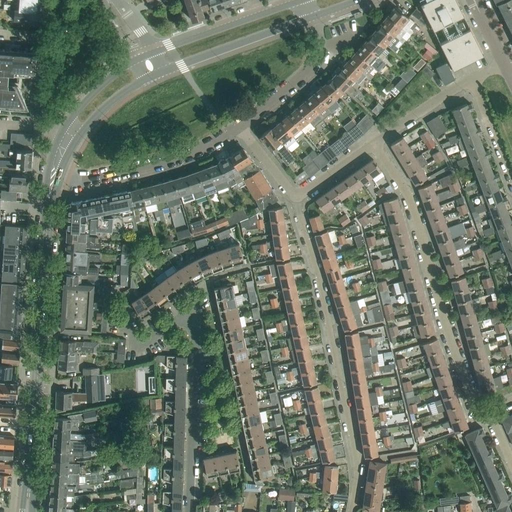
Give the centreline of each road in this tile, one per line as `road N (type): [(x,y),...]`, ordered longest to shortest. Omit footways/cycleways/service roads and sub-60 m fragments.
road 1 (residential): [(351,511),(354,460),(318,286),(290,203)]
road 2 (residential): [(492,419),(468,403),(419,233),(370,149)]
road 3 (tertiary): [(26,511),(46,221)]
road 4 (residential): [(189,511),(196,345),(182,320)]
road 5 (residential): [(56,184),(183,155),(238,126)]
road 6 (tertiary): [(303,0),(153,53)]
road 7 (tertiary): [(162,72),(311,17)]
road 8 (tertiary): [(133,61),(68,119),(45,186)]
road 9 (residential): [(238,126),(310,65),(311,17)]
road 10 (tertiary): [(56,184),(87,124),(144,80)]
road 11 (residential): [(370,149),(470,82)]
